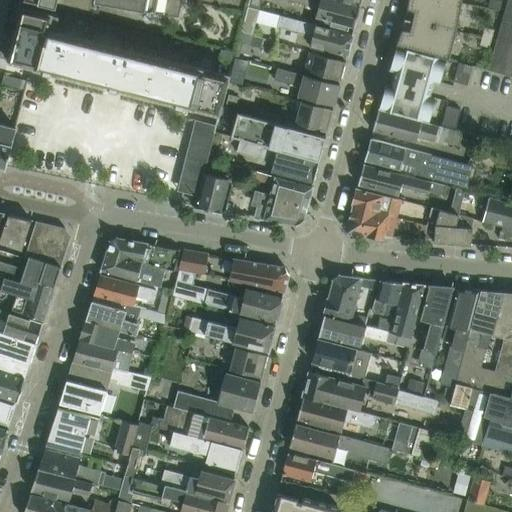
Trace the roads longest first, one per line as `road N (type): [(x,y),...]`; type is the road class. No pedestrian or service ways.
road 1 (residential): [(0,511),(95,215)]
road 2 (residential): [(314,258),(379,0)]
road 3 (residential): [(314,258),(245,511)]
road 4 (residential): [(314,258),(95,215)]
road 5 (residential): [(511,274),(314,258)]
